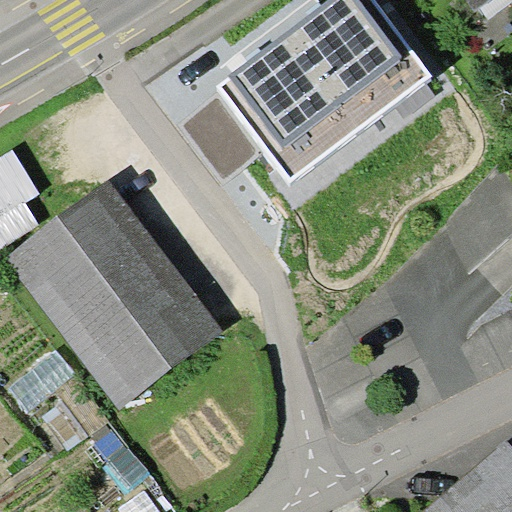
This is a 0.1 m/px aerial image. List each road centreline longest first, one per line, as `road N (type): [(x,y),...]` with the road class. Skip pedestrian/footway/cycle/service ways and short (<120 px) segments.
road 1 (residential): [(121,91),(271,286),(329,492)]
road 2 (residential): [(511,399),(329,492)]
road 3 (residential): [(121,91),(248,0)]
road 4 (secondary): [(108,0),(0,64)]
